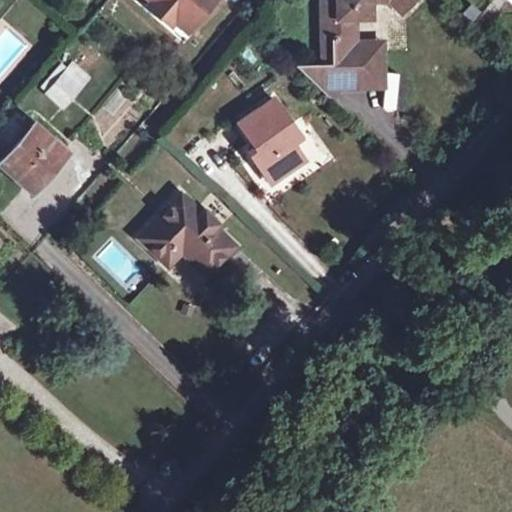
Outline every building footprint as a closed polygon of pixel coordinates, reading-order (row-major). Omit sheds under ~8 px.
[(152,0),(152,1),(149,5),(171,23),(174,19),(178,15),(190,25),(211,0),(152,0)] [(320,0),(321,42),(333,42),(334,65),(337,66),(337,87),(374,86),(374,49),(355,49),(354,42),(354,16),(369,16),(369,0),(381,0),(387,0),(400,12),(411,0),(320,0)] [(178,15),(174,19),(187,29),(190,25),(178,15)] [(381,41),(354,42),(355,49),(374,49),(374,86),(383,86),(381,41)] [(330,99),(337,87),(337,66),(334,65),(333,42),(321,42),(322,66),(296,66),(330,99)] [(46,93),(68,69),(60,61),(39,86),(46,93)] [(68,69),(46,93),(60,105),(86,76),(72,64),(68,69)] [(272,98),(237,122),(255,148),(248,152),(270,183),(303,159),(292,143),(283,130),(289,125),(291,124),(272,98)] [(0,152),(4,156),(28,128),(13,114),(0,129),(0,152)] [(4,156),(0,161),(0,162),(31,189),(64,152),(32,124),(28,128),(4,156)] [(298,138),(289,125),(283,130),(292,143),(298,138)] [(178,193),(137,237),(159,258),(173,243),(180,250),(205,274),(233,245),(212,226),(199,213),(178,193)] [(202,209),(199,213),(212,226),(216,222),(202,209)] [(173,243),(159,258),(166,265),(180,250),(173,243)]
